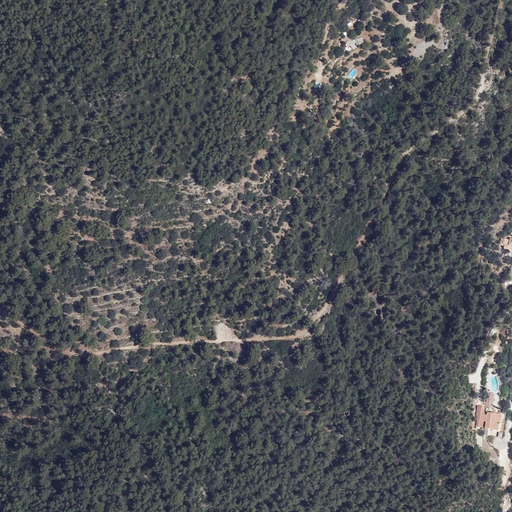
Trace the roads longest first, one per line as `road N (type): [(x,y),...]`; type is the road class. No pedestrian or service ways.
road 1 (track): [(0,308),(64,353),(83,355),(302,334),(402,162),(466,110),(504,0)]
road 2 (track): [(350,0),(337,14),(319,68),(316,152)]
